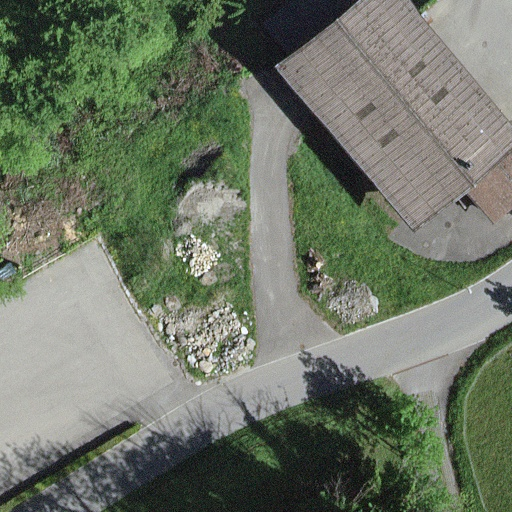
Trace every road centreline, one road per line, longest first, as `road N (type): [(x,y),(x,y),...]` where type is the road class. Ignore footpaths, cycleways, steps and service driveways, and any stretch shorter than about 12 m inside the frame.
road 1 (unclassified): [(57,511),(300,382),(511,297)]
road 2 (track): [(413,339),(448,511)]
